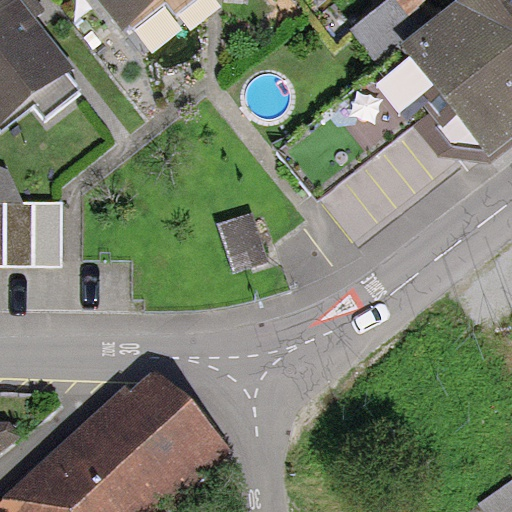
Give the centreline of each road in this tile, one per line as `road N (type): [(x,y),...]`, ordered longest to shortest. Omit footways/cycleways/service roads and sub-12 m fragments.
road 1 (residential): [(511,197),(383,297),(316,335),(247,356)]
road 2 (residential): [(247,356),(0,353)]
road 3 (residential): [(247,356),(268,511)]
